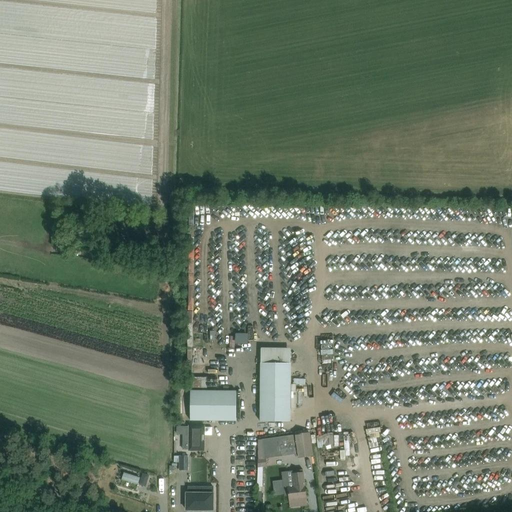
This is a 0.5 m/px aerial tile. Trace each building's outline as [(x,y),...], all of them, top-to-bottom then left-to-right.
[(203,268),(205,268),(204,252),(194,253),(194,276),(203,275),(203,268)] [(255,321),(243,321),(243,334),(255,334),(255,321)] [(291,422),(291,363),(260,363),(260,422),(291,422)] [(301,374),(300,374),(300,398),(312,398),(312,390),(302,390),(301,374)] [(236,391),(190,391),(190,421),(236,421),(236,391)] [(373,419),(379,461),(389,460),(384,417),(373,419)] [(325,424),(326,437),(336,437),(336,442),(341,442),(341,434),(350,434),(351,446),(357,445),(356,421),(347,422),(347,423),(325,424)] [(203,449),(203,443),(206,440),(206,436),(203,434),(203,426),(191,426),(191,449),(203,449)] [(295,435),(294,435),(297,454),(297,458),(298,458),(312,456),(309,433),(295,435)] [(294,435),(263,439),(266,458),(297,454),(294,435)] [(263,439),(258,440),(258,458),(258,467),(267,466),(266,458),(263,439)] [(189,455),(179,455),(179,470),(189,470),(189,455)] [(339,468),(329,468),(329,478),(339,478),(339,468)] [(298,470),(281,472),(284,496),(289,496),(289,500),(290,507),(299,506),(298,499),(306,498),(305,488),(303,470),(298,470)] [(138,484),(140,478),(124,473),(122,479),(138,484)] [(341,480),(333,479),(332,495),(340,496),(341,490),(352,491),(352,485),(341,484),(341,480)] [(359,496),(367,487),(364,484),(356,493),(359,496)] [(186,493),(186,510),(213,510),(213,486),(202,486),(202,493),(186,493)]
